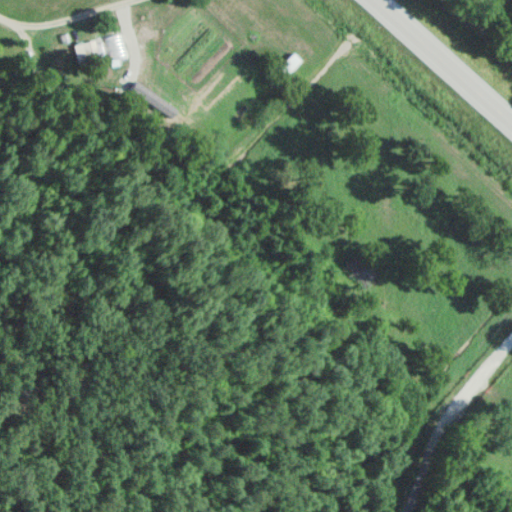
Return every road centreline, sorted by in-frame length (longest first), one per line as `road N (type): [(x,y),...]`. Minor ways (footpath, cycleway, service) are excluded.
road 1 (residential): [(402,511),(450,408),(511,341)]
road 2 (primary): [(511,124),(374,0)]
